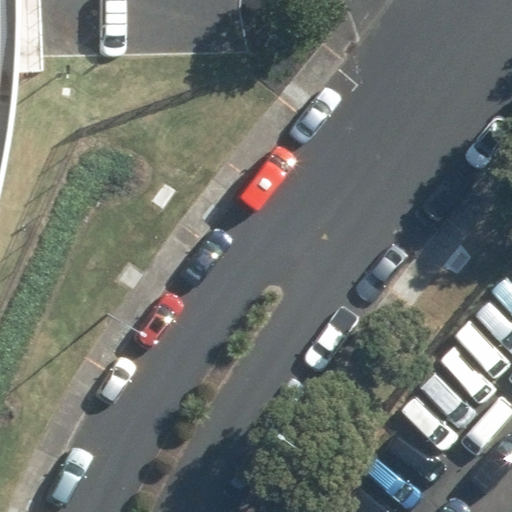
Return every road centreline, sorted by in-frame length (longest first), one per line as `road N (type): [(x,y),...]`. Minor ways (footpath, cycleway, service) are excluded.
road 1 (unclassified): [(122,511),(176,398),(241,296),(338,210)]
road 2 (unclassified): [(338,210),(262,383),(186,511)]
road 3 (unclassified): [(338,210),(500,0)]
